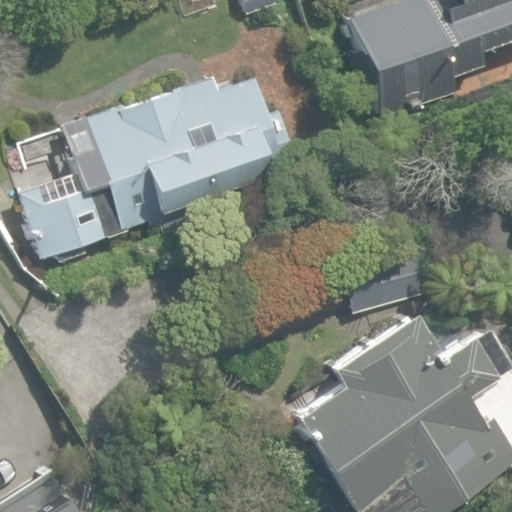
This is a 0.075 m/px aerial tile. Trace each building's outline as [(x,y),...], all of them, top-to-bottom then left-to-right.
[(231,0),(237,15),(276,2),(275,0),(231,0)] [(511,0),(340,0),(333,2),(376,122),(449,96),(443,78),(474,67),(468,49),(511,33),(511,0)] [(46,250),(50,263),(80,253),(77,242),(153,217),(159,234),(297,188),(270,107),(254,112),(245,84),(210,95),(204,76),(73,119),(87,162),(0,190),(0,218),(24,257),(46,250)] [(337,271),(348,314),(428,293),(417,251),(337,271)] [(328,379),(277,413),(343,511),(431,511),(511,457),(511,448),(491,417),(485,421),(463,389),(503,362),(477,324),(437,351),(406,307),(319,366),(328,379)] [(77,511),(43,458),(0,485),(0,511),(77,511)]
